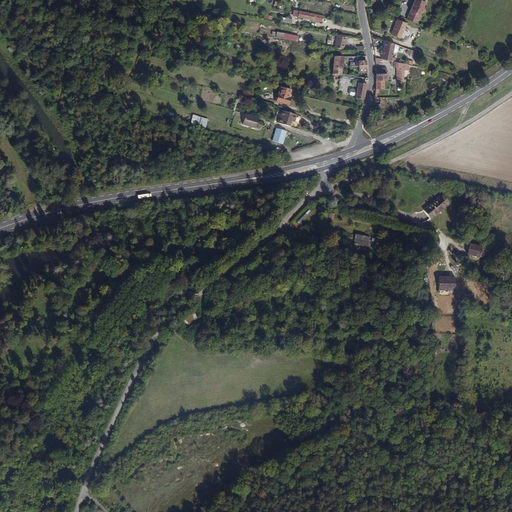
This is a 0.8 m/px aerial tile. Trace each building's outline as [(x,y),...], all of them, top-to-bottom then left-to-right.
[(417,24),(426,3),(419,0),(415,0),(406,20),(417,24)] [(321,23),(323,16),(308,14),(299,12),(298,18),(321,23)] [(398,37),(406,22),(396,18),(389,32),(398,37)] [(343,48),(345,36),(343,35),(336,34),(334,46),(342,48),(343,48)] [(391,62),(393,53),(395,44),(386,40),(381,60),(391,62)] [(341,76),(343,57),(333,57),(331,75),(341,76)] [(367,74),(365,64),(365,61),(355,62),(355,64),(350,64),(350,67),(358,67),(359,75),(367,75),(367,74)] [(386,80),(387,73),(386,71),(386,68),(375,68),(376,75),(376,81),(384,81),(384,80),(386,80)] [(383,89),(384,81),(376,81),(375,88),(383,89)] [(364,98),(366,85),(357,83),(355,98),(363,99),(364,98)] [(287,97),(289,90),(279,87),(274,100),(287,104),(289,97),(287,97)] [(291,121),(294,114),(278,109),(274,122),(287,126),(288,121),(291,121)] [(253,124),(255,116),(242,112),(240,120),(253,124)] [(280,144),(283,133),(271,130),(268,141),(280,144)] [(428,219),(444,204),(443,204),(446,200),(440,194),(437,197),(436,196),(420,211),(428,219)] [(497,246),(469,241),(467,252),(479,254),(480,249),(496,251),(497,246)] [(495,257),(496,251),(480,249),(479,254),(495,257)] [(444,277),(444,290),(454,290),(461,290),(461,277),(444,277)] [(135,488),(128,495),(130,498),(138,492),(135,488)]
